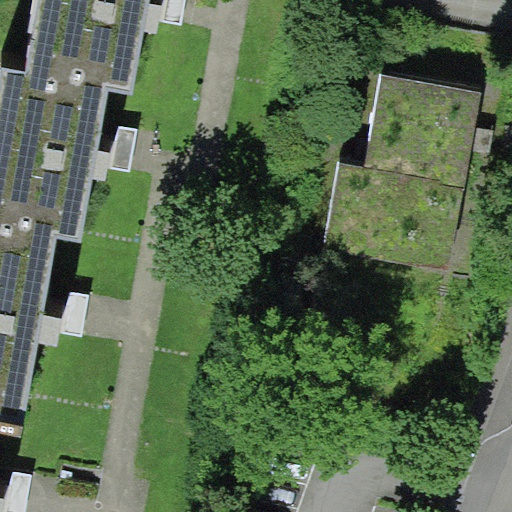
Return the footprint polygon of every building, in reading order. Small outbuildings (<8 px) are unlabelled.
[(163,0),(62,0),(52,61),(123,73),(150,77),(163,0)] [(98,226),(123,73),(52,61),(24,57),(0,202),(0,210),(70,223),(98,226)] [(454,264),(481,91),(383,75),(369,163),(346,159),(332,245),(454,264)] [(0,401),(38,408),(70,223),(0,211),(0,401)] [(0,479),(12,407),(0,405),(0,479)]
